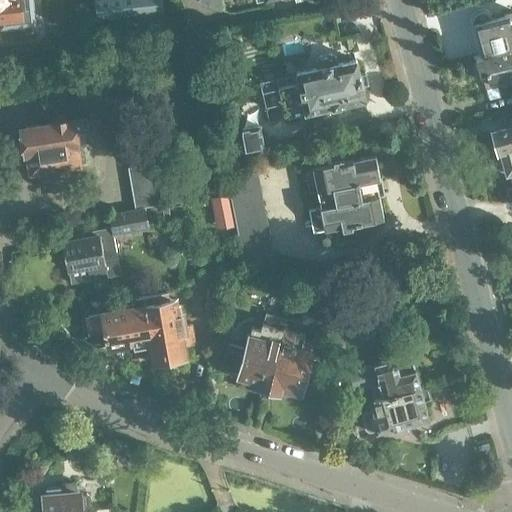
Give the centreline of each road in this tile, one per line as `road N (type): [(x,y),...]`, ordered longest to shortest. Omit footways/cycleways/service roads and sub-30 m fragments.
road 1 (residential): [(511,412),(399,0)]
road 2 (residential): [(45,374),(165,430),(434,511)]
